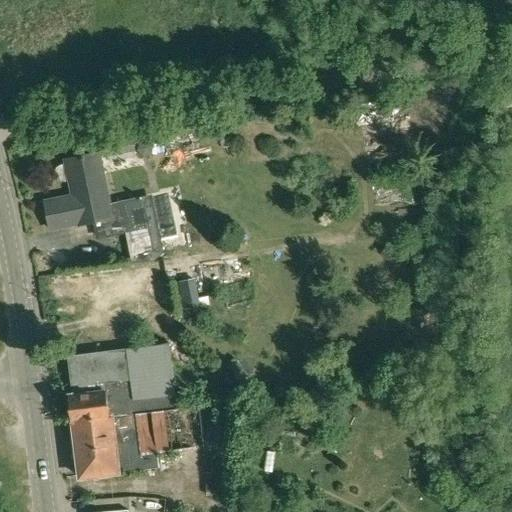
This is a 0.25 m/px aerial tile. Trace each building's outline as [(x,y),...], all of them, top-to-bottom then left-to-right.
[(65,182),(70,181),(73,196),(46,201),(51,228),(79,223),(79,225),(96,222),(98,236),(126,231),(133,264),(155,262),(142,197),(109,203),(99,153),(66,160),(67,163),(62,164),(57,167),(55,172),(56,177),(60,181),(65,182)] [(389,244),(382,254),(398,265),(405,255),(389,244)] [(68,397),(174,384),(169,344),(67,356),(72,396),(68,396),(68,397)] [(174,384),(68,397),(71,423),(73,423),(75,437),(216,420),(214,405),(183,408),(182,393),(175,394),(174,384)] [(216,420),(75,437),(80,477),(158,468),(156,453),(219,446),(216,420)] [(238,471),(216,472),(216,496),(239,495),(238,471)]
